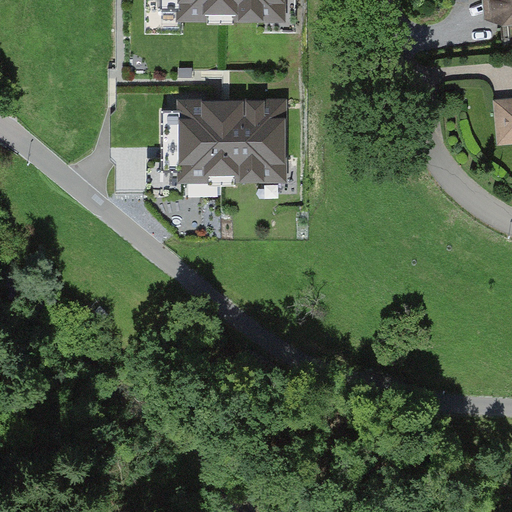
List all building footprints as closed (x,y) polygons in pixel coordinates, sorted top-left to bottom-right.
[(284,0),(160,0),(162,35),(285,32),(284,0)] [(511,0),(491,0),(492,19),(511,33),(511,0)] [(511,102),(501,102),(503,146),(511,146),(511,102)] [(159,119),(163,197),(287,192),(284,114),(159,119)] [(121,193),(152,189),(146,147),(115,151),(121,193)]
